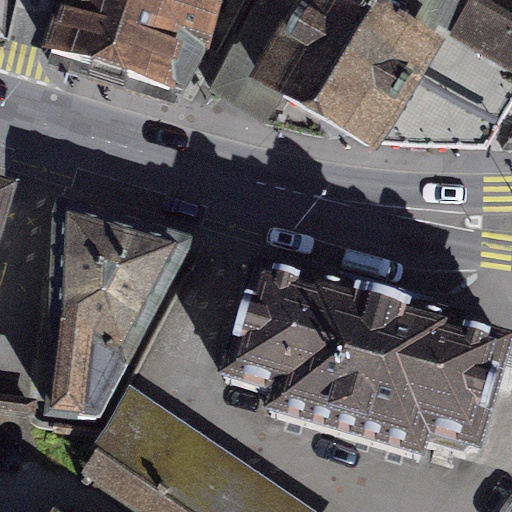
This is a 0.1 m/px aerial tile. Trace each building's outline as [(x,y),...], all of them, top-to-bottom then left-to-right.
[(60,0),(42,56),(183,99),(208,56),(210,59),(226,0),(60,0)] [(511,15),(485,0),(260,0),(208,96),(265,126),(279,102),(377,157),(485,152),(511,101),(511,15)] [(0,248),(17,186),(0,181),(0,248)] [(198,244),(57,202),(51,215),(43,417),(43,425),(78,427),(78,424),(101,424),(198,244)] [(511,357),(511,338),(251,262),(216,383),(266,398),(261,417),(424,465),(430,448),(484,465),(511,357)] [(125,511),(303,511),(130,395),(78,480),(125,511)]
